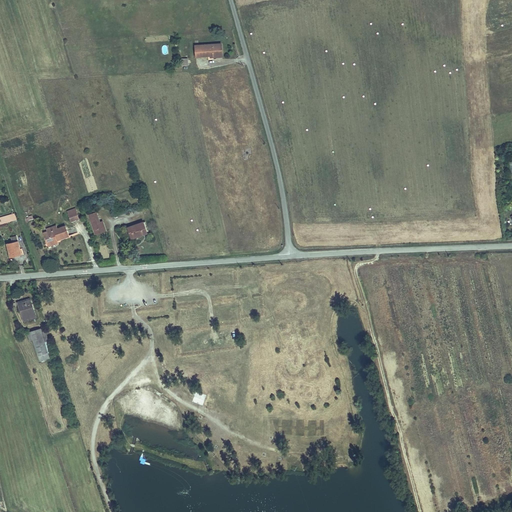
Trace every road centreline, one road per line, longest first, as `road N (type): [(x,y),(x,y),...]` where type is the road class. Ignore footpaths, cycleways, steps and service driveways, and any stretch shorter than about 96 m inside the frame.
road 1 (unclassified): [(290,256),(0,278)]
road 2 (track): [(376,250),(374,263),(358,273),(421,511)]
road 3 (unclassified): [(231,0),(272,145),(290,256)]
road 4 (unclassified): [(511,245),(290,256)]
